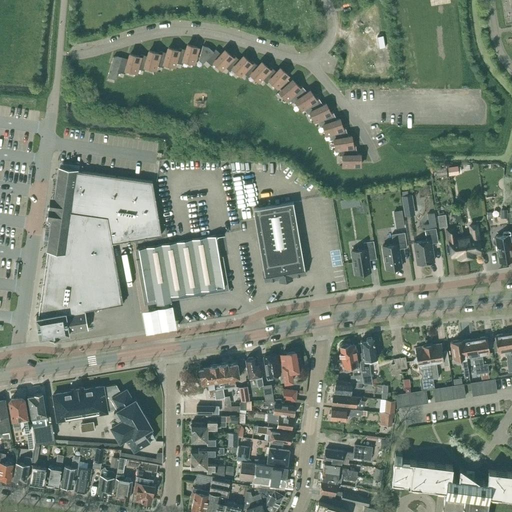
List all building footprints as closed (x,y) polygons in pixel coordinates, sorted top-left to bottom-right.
[(188,44),(186,49),(184,60),(194,63),(198,47),(188,44)] [(213,52),(209,48),(203,46),(203,45),(199,60),(203,63),(206,60),(213,52)] [(174,66),(176,62),(178,50),(169,47),(167,52),(165,63),(174,66)] [(183,64),(184,60),(186,49),(179,47),(178,50),(176,62),(183,64)] [(212,65),(214,62),(221,54),(216,49),(214,51),(213,52),(206,60),(212,65)] [(156,69),(157,65),(159,53),(149,50),(148,56),(146,66),(156,69)] [(224,67),(225,66),(233,56),(225,50),(224,51),(221,54),(214,62),(222,69),(224,67)] [(163,67),(165,63),(167,52),(160,51),(159,53),(157,65),(163,67)] [(136,72),(137,68),(140,56),(130,53),(129,59),(126,69),(136,72)] [(145,70),(146,66),(148,56),(141,54),(140,56),(137,68),(145,70)] [(230,71),(233,68),(240,60),(234,55),(233,56),(225,66),(230,71)] [(122,57),(118,56),(114,56),(108,77),(116,79),(118,71),(122,57)] [(240,75),(243,72),(251,63),(243,56),(240,60),(233,68),(240,75)] [(125,73),(126,69),(129,59),(122,57),(118,71),(125,73)] [(248,77),(251,74),(258,65),(253,61),(251,63),(243,72),(248,77)] [(259,81),(261,78),(269,68),(262,62),(258,65),(251,74),(259,81)] [(267,83),(270,80),(277,71),(271,66),(269,68),(261,78),(267,83)] [(277,87),(278,86),(286,77),(288,75),(280,67),(277,71),(270,80),(277,87)] [(278,86),(281,90),(290,82),(286,77),(278,86)] [(287,99),(288,98),(300,87),(293,79),(290,82),(281,90),(279,91),(287,99)] [(296,101),(308,92),(302,85),(300,87),(288,98),(293,103),(296,101)] [(303,108),(316,98),(310,90),(308,92),(296,101),(301,109),(303,108)] [(310,111),(323,105),(318,97),(316,98),(303,108),(307,113),(310,111)] [(316,120),(331,112),(326,103),(323,105),(310,111),(315,121),(316,120)] [(323,124),(337,119),(333,111),(331,112),(316,120),(319,126),(323,124)] [(328,134),(343,128),(340,118),(337,119),(323,124),(326,134),(328,134)] [(334,139),(348,136),(345,127),(343,128),(328,134),(330,140),(334,139)] [(338,149),(353,145),(351,135),(348,136),(334,139),(335,149),(338,149)] [(342,155),(357,154),(356,145),(353,145),(338,149),(339,155),(342,155)] [(357,154),(342,155),(343,165),(361,165),(360,154),(357,154)] [(459,174),(458,165),(447,167),(449,175),(459,174)] [(77,170),(59,167),(59,168),(56,189),(54,200),(53,211),(48,243),(47,249),(48,249),(44,277),(39,317),(36,317),(40,337),(50,335),(50,337),(59,335),(58,334),(69,332),(69,331),(87,328),(84,310),(123,303),(112,243),(161,234),(152,181),(77,170)] [(409,215),(408,205),(413,205),(411,195),(401,196),(404,216),(409,215)] [(304,263),(303,263),(293,202),(293,201),(253,208),(264,270),(263,270),(265,281),(280,278),(280,281),(292,279),(291,276),(305,274),(304,263)] [(429,228),(436,227),(437,227),(434,212),(427,213),(429,228)] [(439,227),(447,226),(445,214),(437,215),(439,227)] [(472,235),(463,236),(466,256),(475,254),(475,252),(480,251),(478,238),(479,238),(477,224),(470,225),(472,235)] [(418,263),(434,261),(431,243),(438,241),(436,227),(429,228),(425,229),(427,239),(414,241),(418,263)] [(450,243),(452,256),(457,255),(458,257),(466,256),(463,236),(456,238),(454,228),(447,229),(449,243),(450,243)] [(511,259),(511,254),(510,242),(511,241),(510,231),(503,232),(503,235),(495,237),(495,238),(494,238),(493,240),(493,243),(495,244),(497,243),(499,257),(498,257),(499,263),(507,261),(507,260),(511,259)] [(383,246),(386,269),(402,266),(399,248),(407,247),(405,232),(392,234),(393,244),(383,246)] [(215,235),(138,248),(147,300),(156,298),(156,302),(157,304),(172,302),(171,300),(171,295),(224,286),(219,256),(215,235)] [(352,250),(356,273),(370,271),(368,259),(376,258),(374,240),(364,242),(365,248),(352,250)] [(177,323),(173,300),(142,306),(147,329),(177,323)] [(506,350),(507,360),(509,372),(511,371),(511,361),(511,359),(507,333),(503,334),(502,333),(497,334),(497,335),(495,335),(496,339),(492,340),(494,352),(498,351),(506,350)] [(362,377),(363,382),(372,383),(371,376),(370,368),(369,358),(377,357),(374,338),(374,336),(366,337),(366,339),(361,340),(362,351),(361,351),(362,360),(361,360),(361,362),(360,362),(362,377)] [(487,363),(484,364),(482,354),(489,353),(490,358),(493,358),(491,342),(488,342),(487,337),(486,337),(485,336),(480,337),(480,338),(475,339),(481,371),(484,371),(483,370),(488,369),(487,363)] [(469,375),(468,366),(466,356),(463,340),(459,340),(458,339),(453,340),(453,341),(451,342),(454,358),(462,357),(463,367),(465,376),(469,375)] [(470,339),(463,340),(466,356),(474,355),(475,365),(476,371),(480,370),(480,371),(481,371),(475,339),(470,339)] [(351,376),(351,382),(358,383),(363,383),(363,382),(362,377),(360,362),(358,362),(355,343),(349,344),(347,342),(342,343),(341,345),(340,345),(344,370),(353,368),(352,376),(351,376)] [(433,343),(428,344),(433,378),(438,377),(436,362),(443,361),(444,365),(449,364),(448,354),(450,354),(450,350),(447,351),(447,350),(442,351),(441,344),(440,344),(439,343),(433,344),(433,343)] [(433,378),(428,344),(423,345),(423,346),(417,347),(417,348),(415,348),(416,356),(413,360),(418,363),(419,372),(421,374),(422,376),(420,379),(422,389),(434,387),(433,378)] [(282,363),(278,364),(280,374),(281,379),(281,382),(284,381),(284,383),(294,381),(292,372),(300,371),(299,367),(303,366),(301,357),(296,358),(295,351),(286,352),(281,353),(281,354),(282,363)] [(267,377),(280,374),(278,364),(276,354),(263,356),(267,377)] [(256,362),(255,357),(245,359),(248,377),(256,376),(258,386),(263,385),(259,362),(256,362)] [(227,362),(219,363),(223,388),(224,388),(236,386),(234,378),(239,377),(237,362),(228,364),(227,362)] [(201,377),(198,378),(199,383),(205,382),(206,388),(208,387),(209,390),(214,389),(214,391),(211,392),(214,405),(226,405),(223,388),(219,363),(210,365),(210,366),(199,368),(201,377)] [(497,391),(495,379),(471,383),(473,395),(497,391)] [(352,387),(358,388),(358,383),(351,382),(335,380),(334,392),(351,394),(352,387)] [(263,385),(265,401),(274,400),(271,385),(270,384),(263,385)] [(465,396),(463,384),(433,388),(435,401),(465,396)] [(149,427),(151,425),(135,398),(132,400),(126,389),(120,392),(116,385),(103,387),(103,385),(83,389),(83,386),(73,387),(73,388),(73,391),(53,394),(57,420),(107,412),(106,410),(114,409),(115,410),(114,411),(120,420),(112,425),(120,439),(126,436),(135,450),(155,438),(149,427)] [(247,385),(239,387),(241,401),(250,400),(247,385)] [(284,400),(290,400),(296,400),(297,389),(283,388),(284,400)] [(427,402),(426,390),(396,394),(398,407),(427,402)] [(35,441),(36,443),(55,444),(56,444),(55,439),(51,414),(47,415),(43,392),(35,394),(29,396),(33,423),(36,441),(35,441)] [(332,402),(332,404),(360,407),(362,406),(363,406),(363,405),(364,405),(365,404),(365,401),(361,399),(361,397),(333,394),(333,396),(332,396),(331,397),(331,401),(332,402)] [(36,443),(35,441),(36,441),(33,423),(29,423),(24,398),(20,398),(18,397),(12,398),(10,400),(14,423),(17,425),(22,424),(23,430),(28,429),(28,431),(26,432),(29,448),(33,449),(34,445),(34,443),(36,443)] [(0,432),(11,431),(6,398),(0,399),(0,432)] [(386,399),(385,401),(384,412),(394,413),(396,400),(386,399)] [(267,412),(279,414),(279,413),(293,415),(295,405),(276,403),(276,400),(274,400),(265,401),(263,401),(263,404),(268,405),(267,412)] [(213,405),(197,405),(197,413),(213,413),(213,405)] [(346,414),(356,415),(361,416),(361,415),(367,416),(367,411),(331,407),(331,413),(329,413),(329,416),(330,417),(330,419),(345,421),(346,414)] [(292,429),(293,417),(279,415),(279,414),(267,412),(267,413),(265,413),(265,420),(267,420),(267,421),(278,422),(277,427),(292,429)] [(381,412),(380,423),(392,424),(392,420),(394,420),(394,413),(381,412)] [(191,432),(208,432),(208,427),(217,427),(217,425),(226,425),(226,415),(212,415),(212,420),(207,420),(207,421),(204,421),(204,422),(191,422),(191,432)] [(264,433),(266,433),(265,439),(289,443),(290,443),(290,442),(292,440),(292,436),(291,434),(291,431),(272,429),(272,427),(258,425),(257,432),(264,433)] [(207,437),(208,432),(191,432),(191,442),(204,442),(204,443),(207,443),(207,444),(220,444),(221,439),(217,439),(217,437),(207,437)] [(228,446),(232,446),(232,445),(234,446),(238,446),(238,445),(238,432),(228,432),(228,446)] [(382,438),(380,447),(388,448),(389,439),(382,438)] [(55,439),(56,444),(96,446),(96,447),(104,447),(121,448),(122,443),(55,439)] [(289,448),(289,443),(265,439),(265,440),(270,441),(269,446),(267,461),(287,463),(289,448)] [(324,460),(348,463),(349,458),(353,459),(353,457),(370,459),(372,446),(354,443),(353,452),(326,448),(324,460)] [(238,445),(236,460),(242,460),(241,460),(243,460),(249,461),(251,447),(245,446),(238,445)] [(191,448),(191,458),(208,459),(208,453),(224,453),(224,446),(207,446),(207,448),(204,447),(204,448),(191,448)] [(104,447),(96,447),(96,450),(94,461),(102,462),(104,447)] [(30,464),(31,461),(32,461),(34,449),(33,449),(33,454),(32,457),(31,457),(24,456),(23,463),(16,462),(13,479),(22,481),(22,480),(26,480),(28,464),(30,464)] [(119,457),(125,458),(125,457),(163,464),(163,451),(157,452),(156,458),(121,451),(120,456),(119,456),(119,457)] [(0,476),(2,476),(3,478),(11,479),(13,464),(11,463),(10,463),(7,462),(6,462),(4,462),(5,453),(0,452),(0,476)] [(511,471),(488,469),(487,480),(480,480),(460,466),(452,465),(401,458),(402,452),(395,452),(391,482),(445,489),(444,495),(445,495),(442,511),(487,511),(488,500),(489,500),(490,494),(511,496),(511,471)] [(47,483),(47,485),(52,486),(54,484),(58,485),(63,455),(57,454),(55,467),(48,466),(45,483),(47,483)] [(73,454),(72,458),(72,462),(71,466),(64,465),(61,485),(65,486),(65,488),(70,489),(71,487),(72,487),(76,467),(78,468),(79,459),(80,455),(73,454)] [(119,457),(112,456),(110,467),(117,468),(119,457)] [(119,457),(117,468),(117,473),(116,474),(113,495),(120,496),(120,497),(129,499),(132,480),(124,479),(124,474),(122,474),(124,464),(125,458),(119,457)] [(208,459),(191,458),(191,468),(204,468),(204,469),(207,469),(207,470),(215,470),(215,476),(225,476),(225,464),(216,464),(216,463),(208,463),(208,459)] [(285,484),(287,466),(249,461),(243,460),(241,460),(242,460),(239,478),(285,484)] [(348,474),(357,475),(358,470),(348,468),(346,468),(339,467),(340,464),(324,462),(323,470),(348,474)] [(32,465),(30,482),(43,484),(46,467),(32,465)] [(233,477),(234,466),(226,465),(225,476),(233,477)] [(99,492),(98,493),(105,494),(105,493),(107,493),(107,492),(111,492),(114,475),(115,473),(115,472),(113,470),(112,470),(107,469),(105,466),(101,468),(100,474),(97,491),(99,492)] [(74,489),(86,491),(90,469),(78,467),(74,489)] [(375,467),(373,479),(382,480),(383,469),(375,467)] [(323,470),(322,478),(337,481),(338,476),(345,477),(344,478),(356,480),(356,479),(363,480),(363,477),(357,475),(348,474),(323,470)] [(205,511),(212,476),(198,473),(196,481),(206,483),(204,490),(196,488),(192,487),(190,497),(194,498),(191,508),(192,508),(193,511),(198,511),(200,510),(205,511)] [(142,498),(142,501),(151,502),(154,485),(152,484),(153,478),(137,476),(134,493),(137,493),(136,497),(142,498)] [(229,479),(224,478),(212,476),(205,511),(204,511),(241,511),(243,508),(243,504),(227,501),(230,490),(227,489),(229,479)] [(334,497),(354,502),(368,505),(370,498),(335,490),(337,483),(322,480),(320,492),(334,495),(334,497)] [(267,507),(274,511),(277,505),(278,506),(280,501),(283,494),(274,489),(258,487),(261,494),(267,498),(265,502),(267,507)] [(246,490),(243,504),(243,508),(248,509),(247,511),(266,511),(260,493),(252,496),(251,491),(246,490)] [(347,511),(348,510),(318,501),(316,510),(320,511),(347,511)]
